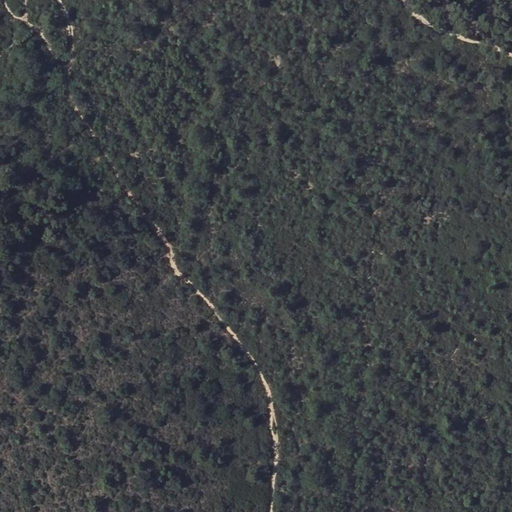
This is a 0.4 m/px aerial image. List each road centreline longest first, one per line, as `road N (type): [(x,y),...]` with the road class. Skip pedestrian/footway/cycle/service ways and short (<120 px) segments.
road 1 (track): [(263,511),(265,388),(92,137),(22,0)]
road 2 (track): [(406,0),(511,64)]
